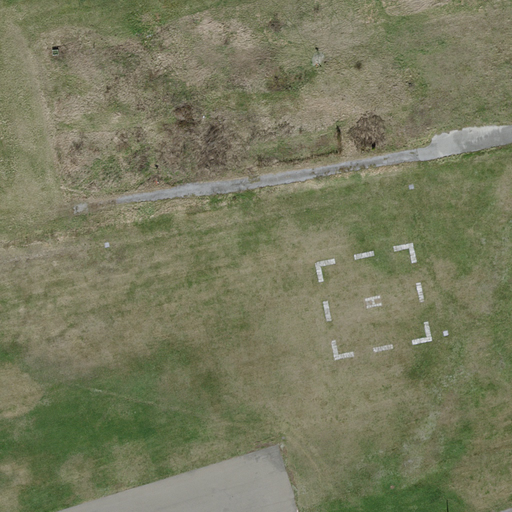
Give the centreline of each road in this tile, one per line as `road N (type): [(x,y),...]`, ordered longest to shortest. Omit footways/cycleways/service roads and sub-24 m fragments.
road 1 (track): [(173,195),(142,138),(145,115),(175,82),(180,39),(170,0)]
road 2 (track): [(242,57),(297,44),(321,54),(340,125)]
road 3 (track): [(201,0),(242,25),(242,57),(175,82)]
